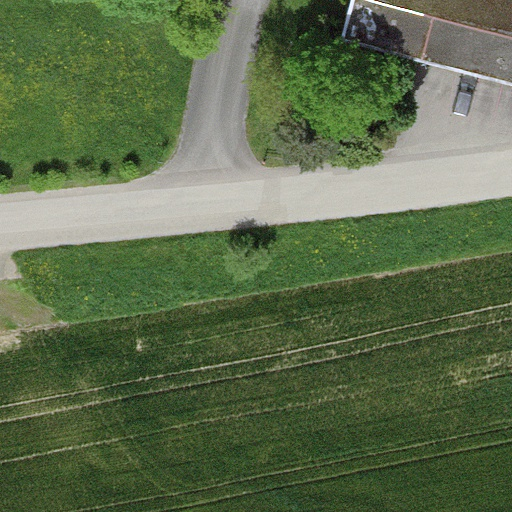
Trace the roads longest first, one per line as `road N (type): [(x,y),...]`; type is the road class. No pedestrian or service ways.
road 1 (residential): [(0,216),(511,166)]
road 2 (track): [(0,277),(2,288),(172,428),(342,511)]
